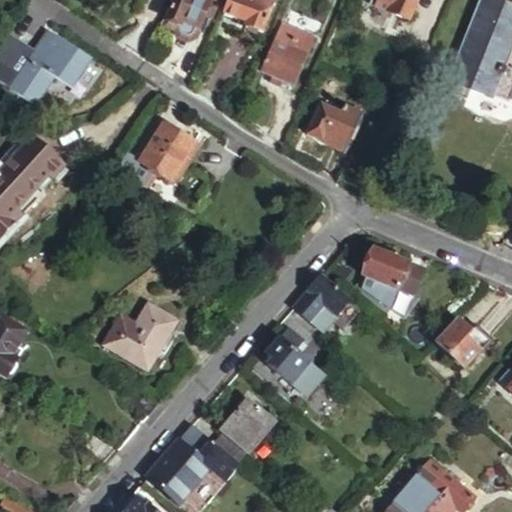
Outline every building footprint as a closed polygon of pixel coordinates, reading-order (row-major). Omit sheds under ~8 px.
[(173,0),(165,21),(181,28),(183,25),(199,33),(203,24),(212,27),(216,15),(208,11),(209,7),(221,12),(225,0),(173,0)] [(231,0),(224,18),(245,26),(243,29),(260,36),(275,0),(231,0)] [(384,0),(383,4),(397,10),(393,18),(408,25),(418,0),(384,0)] [(511,12),(482,0),(480,0),(442,92),(463,101),(468,88),(504,103),(511,84),(511,12)] [(315,37),(284,23),(261,74),(279,83),(277,88),(286,92),(288,86),(293,88),(315,37)] [(34,52),(5,33),(0,43),(0,81),(37,107),(56,80),(70,90),(90,63),(52,37),(43,49),(38,46),(34,52)] [(341,118),(319,109),(307,141),(347,157),(362,118),(343,110),(341,118)] [(199,148),(163,125),(140,162),(144,164),(138,174),(154,184),(159,175),(167,180),(166,183),(170,185),(175,184),(178,179),(176,175),(173,173),(181,158),(190,164),(199,148)] [(62,169),(36,142),(0,177),(0,239),(29,209),(23,204),(49,178),(51,181),(62,169)] [(416,284),(376,247),(356,271),(396,307),(416,284)] [(354,274),(344,268),(337,281),(346,287),(354,274)] [(351,304),(324,280),(297,310),(323,334),(332,325),(343,312),(351,304)] [(146,305),(136,325),(128,340),(112,331),(103,348),(150,373),(177,322),(146,305)] [(332,325),(342,334),(354,322),(343,312),(332,325)] [(128,340),(136,325),(120,316),(112,331),(128,340)] [(25,336),(0,319),(0,376),(7,380),(9,377),(11,379),(15,378),(20,370),(20,369),(16,365),(23,354),(17,350),(25,336)] [(470,340),(454,326),(431,350),(461,378),(478,360),(463,347),(470,340)] [(476,332),(470,340),(463,347),(478,360),(491,346),(476,332)] [(286,397),(305,375),(306,374),(290,360),(299,350),(287,338),(262,366),(268,371),(262,376),(286,397)] [(320,388),(305,375),(286,397),(301,411),(320,388)] [(511,387),(505,382),(494,394),(511,409),(511,387)] [(160,406),(130,387),(121,402),(148,420),(160,406)] [(225,438),(216,448),(237,467),(274,425),(249,402),(221,433),(225,438)] [(216,448),(195,429),(173,455),(149,481),(180,509),(212,475),(226,487),(241,470),(237,467),(216,448)] [(465,511),(475,502),(444,476),(428,463),(386,511),(465,511)] [(32,511),(10,498),(1,511),(32,511)] [(150,511),(139,502),(130,511),(150,511)]
